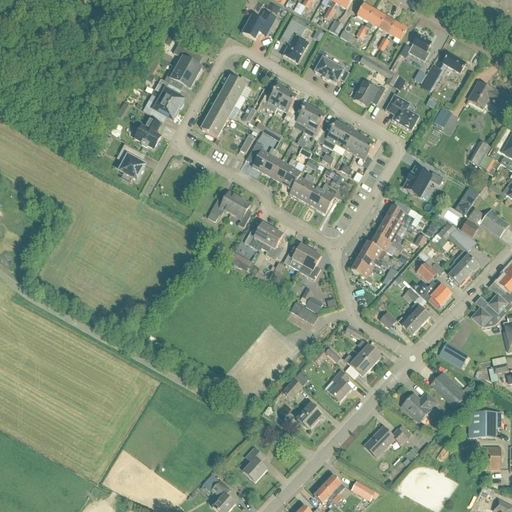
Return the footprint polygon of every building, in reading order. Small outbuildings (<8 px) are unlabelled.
[(306,0),(302,8),(305,10),(310,0),(306,0)] [(317,0),(310,0),(305,10),(308,11),(314,0),(316,2),(317,0)] [(329,9),(330,10),(333,11),(336,6),(334,6),(337,0),(324,0),(330,3),(328,6),(327,8),(329,9)] [(353,1),(351,0),(337,0),(334,6),(336,6),(346,12),(353,1)] [(265,11),(277,17),(280,11),(269,5),(265,11)] [(356,19),(368,25),(375,14),(363,7),(356,19)] [(293,14),(300,18),(304,13),(297,8),(293,14)] [(330,10),(327,15),(332,18),(335,13),(333,11),(330,10)] [(244,33),(242,36),(254,43),(259,35),(261,35),(261,34),(267,37),(276,21),(264,14),(259,23),(252,18),(247,27),(245,26),(242,32),(244,33)] [(359,40),(362,42),(367,31),(369,32),(372,28),(378,31),(385,20),(375,14),(368,25),(365,30),(359,40)] [(332,18),(327,15),(324,20),(329,23),(332,18)] [(381,40),(383,41),(386,42),(389,37),(388,37),(395,25),(385,20),(378,31),(384,35),(381,40)] [(43,22),(29,35),(42,48),(56,33),(43,22)] [(343,28),(335,23),(329,33),(336,38),(343,28)] [(292,43),(283,59),(297,67),(308,46),(299,42),(305,31),(291,24),(283,38),(292,43)] [(406,32),(395,25),(388,37),(389,37),(400,44),(406,32)] [(355,38),(359,40),(365,30),(361,28),(355,38)] [(317,32),(312,40),(319,45),(324,36),(317,32)] [(351,38),(343,34),(340,40),(347,44),(351,38)] [(413,48),(409,56),(414,59),(424,65),(429,56),(426,54),(431,46),(418,39),(412,48),(413,48)] [(383,41),(380,46),(386,49),(389,44),(386,42),(383,41)] [(386,49),(380,46),(377,51),(383,54),(384,52),(386,49)] [(198,69),(189,64),(194,56),(179,47),(174,56),(183,61),(177,71),(196,81),(201,71),(198,69)] [(321,81),(328,84),(328,83),(335,87),(338,82),(343,85),(349,76),(343,73),(341,72),(342,70),(331,63),(330,66),(323,62),(326,56),(320,53),(311,68),(317,71),(315,76),(322,80),(321,81)] [(483,67),(487,57),(481,55),(477,65),(483,67)] [(434,69),(421,90),(431,96),(446,69),(459,77),(465,67),(448,56),(443,65),(440,64),(436,70),(434,69)] [(398,78),(381,68),(377,74),(388,81),(386,85),(392,89),(398,78)] [(190,92),(196,81),(177,71),(173,69),(164,84),(175,90),(178,85),(190,92)] [(421,86),(426,77),(419,73),(414,82),(421,86)] [(226,84),(223,90),(240,99),(246,89),(249,90),(252,84),(241,78),(238,84),(231,80),(228,84),(226,84)] [(399,79),(393,89),(399,93),(405,82),(399,79)] [(159,103),(178,113),(184,103),(178,99),(172,96),(175,90),(164,84),(161,82),(154,94),(162,98),(159,103)] [(368,87),(364,85),(360,90),(358,90),(356,95),(357,97),(354,102),(367,110),(370,103),(373,103),(378,105),(386,91),(381,88),(378,89),(371,85),(369,86),(368,87)] [(479,85),(469,103),(483,111),(488,102),(494,106),(494,108),(504,114),(511,102),(490,90),(489,91),(479,85)] [(265,110),(275,115),(277,111),(287,92),(286,92),(282,89),(280,90),(277,88),(270,101),(264,98),(259,108),(264,111),(265,110)] [(240,99),(223,90),(220,95),(221,97),(219,101),(234,109),(240,99)] [(287,128),(295,115),(289,112),(296,99),(293,97),(293,96),(288,93),(287,92),(277,111),(286,117),(283,122),(289,125),(287,128)] [(394,98),(385,113),(394,119),(391,123),(411,134),(419,120),(402,110),(405,104),(394,98)] [(215,105),(212,110),(229,120),(234,109),(219,101),(217,105),(215,105)] [(173,124),(178,113),(159,103),(157,107),(149,103),(143,114),(157,122),(160,117),(166,120),(173,124)] [(296,125),(305,131),(316,112),(315,111),(315,112),(310,109),(309,109),(305,108),(298,120),(293,117),(295,115),(287,128),(293,131),(296,125)] [(229,120),(212,110),(209,116),(210,117),(208,121),(223,130),(229,120)] [(451,115),(443,110),(434,123),(443,128),(451,115)] [(317,112),(316,112),(305,131),(303,134),(313,140),(312,142),(317,145),(323,134),(318,131),(325,119),(322,117),(321,115),(317,113),(317,112)] [(148,120),(143,129),(140,127),(133,140),(140,144),(140,147),(146,150),(149,149),(154,152),(161,139),(155,135),(156,133),(158,133),(161,127),(148,120)] [(223,130),(208,121),(205,126),(203,126),(201,130),(202,131),(202,132),(217,141),(223,130)] [(268,121),(265,128),(289,138),(291,135),(284,132),(285,129),(268,121)] [(332,153),(335,148),(345,130),(344,129),(342,128),(339,126),(338,126),(335,125),(328,137),(323,134),(317,145),(332,153)] [(282,139),(265,130),(262,135),(279,144),(282,139)] [(335,148),(345,153),(355,135),(348,131),(347,131),(345,130),(335,148)] [(345,153),(354,159),(364,141),(363,140),(361,139),(355,135),(345,153)] [(94,155),(101,159),(105,151),(111,140),(104,136),(94,155)] [(511,136),(502,155),(511,161),(511,136)] [(248,138),(244,146),(250,149),(254,142),(248,138)] [(354,159),(360,162),(357,166),(362,168),(364,164),(374,147),(371,145),(370,144),(367,142),(366,142),(364,141),(354,159)] [(483,145),(470,165),(486,174),(493,163),(486,159),(491,150),(483,145)] [(250,149),(244,146),(240,153),(245,157),(250,149)] [(279,152),(290,156),(292,150),(281,146),(279,152)] [(137,183),(145,168),(134,162),(138,155),(125,148),(117,161),(124,165),(120,174),(124,176),(123,179),(131,183),(132,181),(137,183)] [(261,153),(260,155),(255,152),(249,163),(254,165),(252,170),(262,175),(275,152),(271,150),(268,156),(261,153)] [(262,175),(272,181),(281,164),(275,160),(278,154),(275,152),(262,175)] [(288,168),(281,164),(272,181),(282,186),(294,164),(291,162),(288,168)] [(310,162),(308,164),(306,168),(315,173),(318,167),(310,162)] [(282,186),(291,192),(292,192),(299,179),(299,180),(301,175),(295,171),(297,165),(294,164),(282,186)] [(331,178),(336,180),(341,172),(336,169),(331,178)] [(317,172),(314,176),(323,181),(325,177),(317,172)] [(413,172),(404,190),(419,198),(425,187),(433,191),(437,184),(413,172)] [(304,182),(299,180),(299,179),(292,192),(291,192),(289,196),(298,201),(311,178),(307,176),(304,182)] [(501,192),(492,186),(489,190),(497,197),(504,202),(507,197),(506,199),(511,202),(511,176),(509,181),(511,183),(503,194),(501,192)] [(315,181),(311,178),(298,201),(307,206),(317,189),(311,186),(315,181)] [(307,206),(316,211),(329,188),(325,185),(321,192),(317,189),(307,206)] [(325,216),(335,199),(340,202),(344,196),(329,188),(316,211),(325,216)] [(19,197),(16,204),(28,209),(33,198),(14,190),(12,195),(19,197)] [(224,214),(231,217),(240,202),(228,195),(222,206),(217,203),(211,214),(211,215),(207,221),(215,226),(219,218),(221,219),(224,214)] [(250,208),(240,202),(231,217),(241,223),(238,228),(244,231),(251,218),(246,215),(250,208)] [(464,220),(470,210),(460,204),(454,214),(464,220)] [(415,222),(407,217),(410,212),(404,209),(401,214),(392,209),(386,218),(401,227),(403,225),(408,228),(406,232),(412,235),(415,230),(411,228),(415,222)] [(490,214),(486,219),(474,211),(467,221),(479,228),(480,226),(499,241),(509,228),(490,214)] [(386,218),(381,228),(396,236),(400,229),(406,232),(408,228),(403,225),(401,227),(386,218)] [(455,265),(454,266),(468,279),(478,269),(467,258),(468,257),(466,256),(474,248),(465,240),(450,227),(448,224),(431,243),(440,251),(448,241),(452,237),(460,245),(457,249),(463,254),(462,255),(453,264),(455,265)] [(477,231),(466,224),(460,233),(471,240),(477,231)] [(438,230),(431,225),(425,235),(433,240),(438,230)] [(260,254),(264,247),(273,232),(263,226),(256,236),(251,233),(244,245),(260,254)] [(381,228),(376,237),(391,246),(392,244),(396,236),(381,228)] [(283,238),(273,232),(264,247),(270,250),(265,258),(275,264),(282,251),(277,248),(283,238)] [(376,237),(371,246),(370,246),(382,253),(385,255),(390,248),(395,251),(397,247),(392,244),(391,246),(376,237)] [(419,237),(415,246),(423,250),(427,241),(419,237)] [(367,244),(362,254),(377,262),(378,261),(382,253),(370,246),(371,246),(367,244)] [(283,265),(299,275),(310,254),(301,248),(294,258),(289,255),(283,265)] [(417,258),(425,266),(437,277),(439,279),(443,275),(429,261),(430,261),(421,253),(417,258)] [(299,275),(314,284),(320,274),(315,270),(321,260),(310,254),(299,275)] [(362,254),(356,263),(371,272),(376,264),(381,267),(383,264),(378,261),(377,262),(362,254)] [(246,261),(236,255),(231,264),(241,270),(246,261)] [(255,255),(253,260),(261,263),(263,259),(255,255)] [(367,279),(371,272),(356,263),(351,273),(366,281),(365,283),(370,286),(373,283),(367,279)] [(479,310),(469,320),(481,331),(482,329),(483,330),(494,328),(511,308),(511,264),(503,275),(506,278),(502,282),(498,279),(489,290),(495,296),(486,306),(479,300),(474,306),(479,310)] [(279,265),(273,275),(280,278),(285,269),(279,265)] [(431,283),(437,277),(425,266),(416,275),(436,294),(430,301),(439,309),(450,298),(441,289),(437,285),(435,287),(431,283)] [(458,289),(468,279),(454,266),(450,271),(453,273),(447,279),(458,289)] [(415,314),(410,320),(420,329),(430,320),(416,307),(422,300),(411,290),(409,292),(405,296),(415,306),(411,310),(415,314)] [(300,303),(306,306),(312,295),(306,292),(300,303)] [(323,307),(311,300),(306,309),(317,316),(323,307)] [(318,319),(296,305),(291,314),(313,327),(318,319)] [(380,323),(387,331),(388,332),(396,323),(387,315),(380,323)] [(502,326),(504,334),(502,335),(506,355),(511,353),(511,317),(506,319),(507,325),(502,326)] [(410,320),(406,324),(402,320),(397,325),(401,329),(411,339),(420,329),(410,320)] [(348,329),(345,336),(359,343),(362,336),(348,329)] [(369,345),(375,348),(378,341),(372,338),(369,345)] [(363,354),(359,358),(371,370),(380,360),(362,343),(357,348),(363,354)] [(438,358),(460,371),(468,359),(445,346),(438,358)] [(330,350),(324,356),(336,366),(341,361),(330,350)] [(321,353),(312,362),(318,367),(327,359),(321,353)] [(354,363),(348,358),(343,363),(362,380),(371,370),(359,358),(354,363)] [(435,380),(439,375),(429,366),(424,371),(435,380)] [(496,376),(508,374),(507,366),(493,369),(493,371),(488,371),(491,385),(498,383),(496,376)] [(349,381),(341,374),(332,383),(337,388),(330,396),(339,405),(351,393),(344,386),(349,381)] [(453,411),(456,408),(459,411),(475,394),(468,388),(461,394),(442,375),(429,388),(453,411)] [(280,396),(290,405),(303,391),(293,383),(280,396)] [(426,396),(421,401),(422,402),(420,404),(413,397),(401,409),(418,426),(430,414),(428,412),(435,406),(426,396)] [(310,407),(296,422),(308,433),(322,418),(310,407)] [(467,414),(466,440),(497,441),(497,429),(501,430),(501,416),(467,414)] [(453,425),(441,439),(449,445),(453,441),(452,440),(460,431),(453,425)] [(401,428),(397,432),(391,438),(382,429),(363,448),(375,461),(394,442),(400,447),(406,441),(410,436),(401,428)] [(500,450),(484,450),(484,472),(500,472),(500,450)] [(254,451),(245,461),(251,466),(242,475),(254,486),(266,473),(258,465),(263,460),(254,451)] [(443,511),(447,511),(464,478),(419,457),(402,492),(443,511)] [(323,488),(339,504),(342,500),(334,493),(341,486),(333,478),(323,488)] [(215,479),(208,486),(207,488),(220,500),(212,509),(214,511),(230,511),(235,507),(225,498),(230,492),(220,483),(219,484),(215,479)] [(363,501),(370,505),(375,495),(364,489),(357,484),(353,490),(351,494),(363,501)] [(482,506),(487,508),(490,502),(496,504),(502,489),(497,487),(495,493),(488,490),(482,506)] [(339,504),(323,488),(313,499),(321,506),(328,499),(336,507),(339,504)] [(493,511),(510,511),(511,509),(511,508),(498,502),(493,511)]
